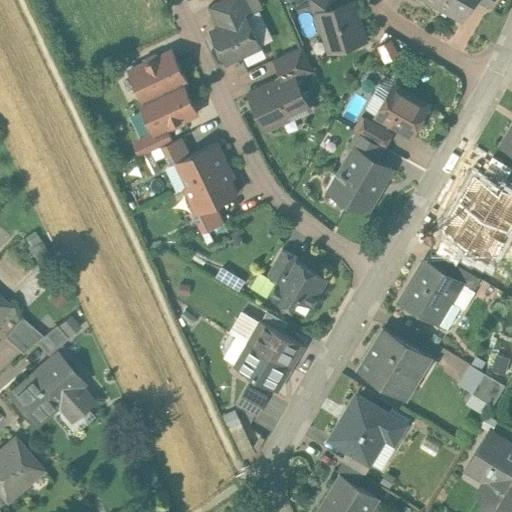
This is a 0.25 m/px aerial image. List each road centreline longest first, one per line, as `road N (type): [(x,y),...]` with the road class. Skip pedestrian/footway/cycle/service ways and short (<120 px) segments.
road 1 (residential): [(382,272),(293,214),(254,165),(175,0)]
road 2 (residential): [(282,511),(265,468),(382,272)]
road 3 (residential): [(382,272),(495,79)]
road 4 (residential): [(495,79),(409,29),(378,0)]
